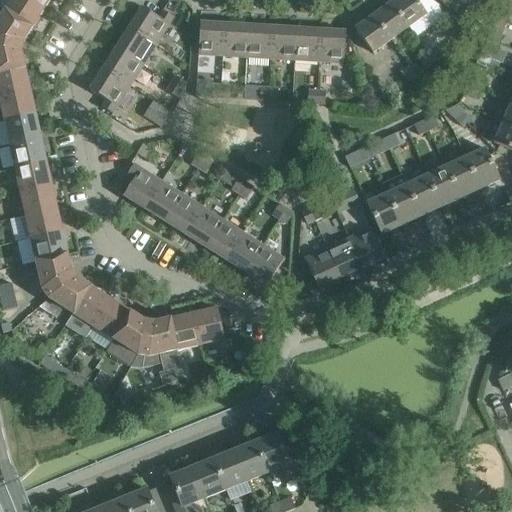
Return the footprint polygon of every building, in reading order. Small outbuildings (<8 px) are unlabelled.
[(31,0),(11,0),(4,11),(31,28),(44,8),(31,0)] [(31,0),(44,8),(49,0),(31,0)] [(409,29),(427,16),(415,0),(394,0),(390,3),(409,29)] [(511,12),(511,9),(511,1),(509,0),(503,0),(500,8),(511,12)] [(409,29),(390,3),(373,16),(392,42),(409,29)] [(128,28),(156,46),(173,18),(162,11),(158,18),(142,8),(128,28)] [(0,73),(24,68),(21,53),(21,52),(22,47),(23,43),(23,42),(31,28),(4,11),(0,17),(0,73)] [(392,42),(373,16),(355,29),(374,55),(392,42)] [(224,24),(200,23),(198,55),(223,57),(224,24)] [(248,26),(224,24),(223,57),(246,58),(248,26)] [(246,58),(270,59),(272,27),(248,26),(246,58)] [(296,29),(272,27),(270,59),(294,61),(296,29)] [(128,28),(116,49),(143,66),(156,46),(128,28)] [(502,32),(492,28),(487,38),(498,43),(502,32)] [(294,61),(318,62),(320,30),(296,29),(294,61)] [(345,32),(320,30),(318,62),(343,64),(345,32)] [(485,44),(481,54),(491,59),(496,48),(485,44)] [(427,54),(434,63),(443,56),(436,47),(427,54)] [(116,49),(103,69),(130,86),(143,66),(116,49)] [(425,69),(434,63),(427,54),(418,60),(425,69)] [(416,76),(410,66),(401,73),(407,82),(416,76)] [(24,68),(0,73),(0,97),(30,91),(24,68)] [(112,114),(130,86),(103,69),(90,90),(106,100),(102,107),(112,114)] [(468,84),(478,89),(482,79),(472,74),(468,84)] [(181,91),(186,83),(175,76),(170,84),(181,91)] [(166,91),(177,98),(181,91),(170,84),(166,91)] [(474,99),(478,89),(468,84),(463,94),(474,99)] [(212,85),(212,98),(220,98),(221,86),(212,85)] [(221,86),(220,98),(229,99),(229,86),(221,86)] [(259,101),(268,101),(269,88),(260,88),(259,101)] [(277,89),(269,88),(268,101),(277,102),(277,89)] [(30,91),(0,97),(0,105),(4,122),(35,115),(30,91)] [(308,91),(307,103),(316,104),(317,91),(308,91)] [(316,104),(325,104),(325,92),(317,91),(316,104)] [(511,103),(502,123),(511,126),(511,103)] [(159,105),(148,120),(161,128),(171,112),(159,105)] [(471,119),(456,105),(451,108),(466,123),(471,119)] [(466,123),(451,108),(445,111),(462,128),(466,123)] [(35,115),(4,122),(9,145),(40,138),(35,115)] [(434,116),(424,121),(428,131),(438,126),(434,116)] [(424,121),(414,125),(419,135),(428,131),(424,121)] [(134,122),(129,128),(137,133),(141,127),(134,122)] [(511,150),(511,126),(502,123),(494,143),(507,149),(511,150)] [(384,139),(389,149),(399,145),(394,134),(384,139)] [(40,138),(9,145),(14,169),(46,161),(40,138)] [(365,148),(370,158),(389,149),(384,139),(365,148)] [(365,148),(345,157),(350,168),(370,158),(365,148)] [(485,149),(465,158),(479,190),(500,180),(491,162),(485,149)] [(198,169),(205,158),(198,153),(191,164),(198,169)] [(205,158),(198,169),(205,173),(212,162),(205,158)] [(460,199),(479,190),(465,158),(445,167),(460,199)] [(46,161),(14,169),(20,192),(51,185),(46,161)] [(144,209),(162,182),(133,164),(127,175),(134,180),(123,196),(144,209)] [(445,167),(426,176),(440,208),(460,199),(445,167)] [(421,217),(440,208),(426,176),(406,185),(421,217)] [(239,194),(246,183),(238,179),(231,190),(239,194)] [(144,209),(165,222),(182,195),(162,182),(144,209)] [(246,183),(239,194),(246,199),(253,188),(246,183)] [(51,185),(20,192),(25,215),(56,208),(51,185)] [(406,185),(386,194),(401,226),(421,217),(406,185)] [(350,204),(358,200),(353,189),(345,193),(350,204)] [(386,194),(366,204),(381,235),(401,226),(386,194)] [(202,208),(182,195),(165,222),(185,235),(202,208)] [(280,220),(286,209),(279,204),(272,215),(280,220)] [(306,210),(312,222),(322,217),(317,205),(306,210)] [(56,208),(25,215),(30,238),(61,231),(56,208)] [(185,235),(205,248),(222,220),(202,208),(185,235)] [(286,209),(280,220),(286,224),(293,213),(286,209)] [(306,210),(301,213),(306,224),(312,222),(306,210)] [(243,233),(222,220),(205,248),(226,261),(243,233)] [(364,267),(384,258),(376,240),(371,229),(351,238),(364,267)] [(61,231),(30,238),(36,263),(67,255),(61,231)] [(226,261),(246,273),(263,246),(243,233),(226,261)] [(351,238),(325,250),(338,279),(364,267),(351,238)] [(284,259),(263,246),(246,273),(267,286),(284,259)] [(338,279),(325,250),(304,259),(310,270),(318,288),(338,279)] [(42,291),(45,295),(48,299),(73,315),(90,287),(83,283),(77,279),(73,274),(70,270),(67,255),(36,263),(42,291)] [(90,287),(73,315),(92,327),(109,300),(90,287)] [(15,298),(1,302),(3,310),(17,307),(15,298)] [(109,300),(92,327),(112,340),(129,312),(109,300)] [(217,309),(193,314),(200,346),(216,342),(236,337),(234,329),(222,332),(217,309)] [(154,323),(149,322),(143,321),(141,319),(129,312),(112,340),(105,351),(130,367),(141,370),(149,368),(162,365),(163,372),(172,370),(180,367),(176,351),(169,320),(154,323)] [(193,314),(169,320),(176,351),(200,346),(193,314)] [(3,333),(11,331),(9,323),(1,325),(3,333)] [(16,350),(17,348),(21,342),(13,338),(9,345),(16,350)] [(50,371),(61,378),(65,370),(55,364),(50,371)] [(184,378),(180,367),(172,370),(176,381),(184,378)] [(71,384),(73,383),(76,377),(65,370),(61,378),(71,384)] [(163,372),(159,374),(163,386),(176,381),(172,370),(163,372)] [(26,381),(35,389),(41,381),(32,374),(26,381)] [(497,380),(502,391),(511,385),(511,374),(497,380)] [(104,388),(93,382),(89,389),(99,396),(104,388)] [(129,401),(129,399),(126,393),(118,396),(121,404),(129,401)] [(107,407),(112,400),(105,395),(100,403),(107,407)] [(253,436),(268,474),(282,468),(287,480),(301,474),(285,435),(279,437),(277,433),(256,442),(254,436),(253,436)] [(234,451),(246,482),(268,474),(253,436),(243,440),(246,446),(234,451)] [(210,454),(225,491),(246,482),(234,451),(223,455),(220,449),(210,454)] [(192,468),(204,499),(225,491),(210,454),(201,457),(203,463),(192,468)] [(193,511),(190,504),(204,499),(192,468),(170,477),(171,480),(164,483),(176,511),(193,511)] [(123,492),(122,493),(129,511),(163,511),(154,490),(147,493),(146,489),(125,498),(123,492)] [(103,507),(104,511),(129,511),(122,493),(112,496),(114,502),(103,507)] [(291,499),(279,503),(283,511),(288,511),(295,509),(291,499)] [(283,511),(279,503),(269,507),(270,511),(283,511)]
